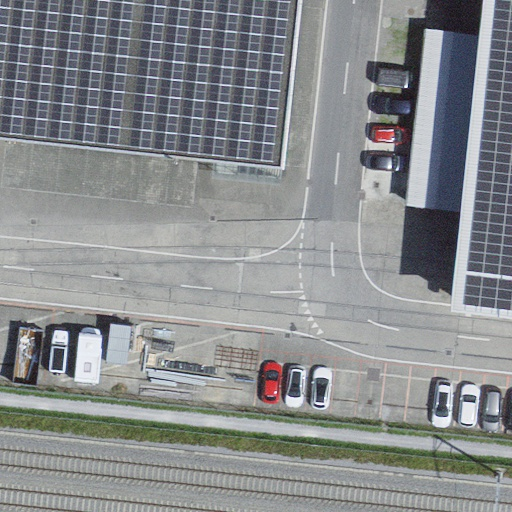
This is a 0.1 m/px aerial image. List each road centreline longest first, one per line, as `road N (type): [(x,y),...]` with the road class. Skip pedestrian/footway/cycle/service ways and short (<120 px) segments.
road 1 (unclassified): [(336,289),(199,288),(0,267)]
road 2 (unclassified): [(336,289),(331,258),(358,0)]
road 3 (unclassified): [(511,342),(373,322),(336,289)]
